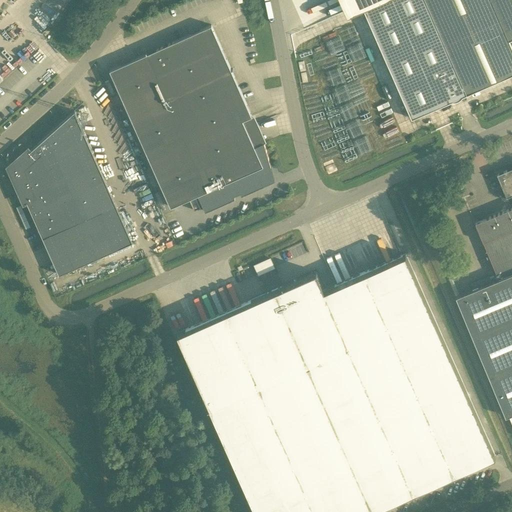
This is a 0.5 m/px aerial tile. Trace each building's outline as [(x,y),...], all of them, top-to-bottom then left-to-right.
[(511,0),(343,0),(349,13),(363,7),(377,0),(511,0)] [(411,118),(466,94),(511,73),(511,47),(509,39),(511,37),(511,0),(377,0),(363,7),(362,7),(411,118)] [(211,25),(110,70),(170,206),(189,198),(194,209),(203,206),(205,210),(234,197),(233,195),(240,192),(241,194),(274,179),(264,142),(254,146),(242,119),(251,115),(211,25)] [(344,59),(339,59),(339,49),(342,49),(342,46),(329,46),(330,52),(323,52),(324,74),(353,72),(353,68),(344,69),(344,59)] [(27,202),(33,215),(59,274),(132,241),(106,183),(88,141),(74,111),(59,125),(30,150),(28,147),(17,158),(7,166),(24,203),(27,202)] [(511,413),(511,166),(496,173),(506,197),(511,208),(475,223),(498,278),(454,297),(505,416),(511,413)] [(366,511),(494,455),(404,253),(323,289),(315,271),(176,333),(255,511),(366,511)]
